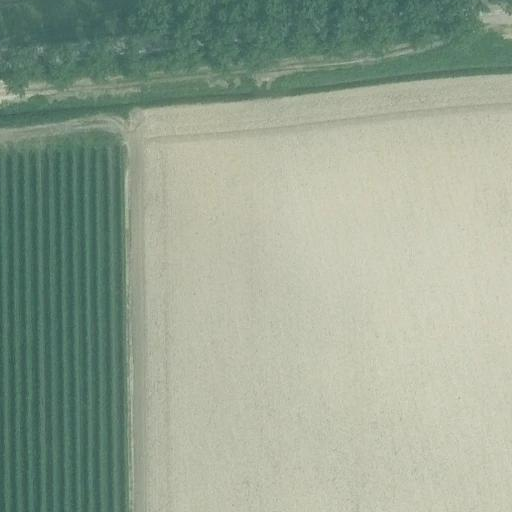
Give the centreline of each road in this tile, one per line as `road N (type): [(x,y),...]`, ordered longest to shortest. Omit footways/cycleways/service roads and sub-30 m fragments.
road 1 (track): [(505,5),(469,31),(348,61),(0,97)]
road 2 (tertiary): [(505,5),(0,59)]
road 3 (track): [(195,0),(0,47)]
